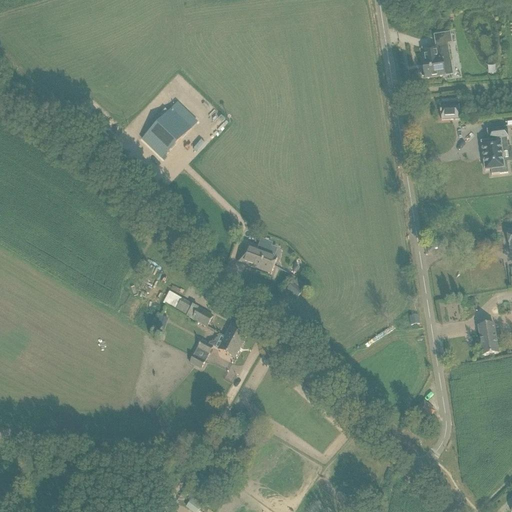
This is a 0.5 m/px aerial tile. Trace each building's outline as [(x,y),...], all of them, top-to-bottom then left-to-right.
[(450,60),(448,47),(436,49),(436,48),(422,50),(424,63),(422,64),(423,70),(421,72),(422,76),(424,77),(424,80),(445,77),(442,61),(450,60)] [(441,121),(459,120),(458,104),(440,105),(441,112),(440,112),(440,114),(441,114),(441,121)] [(162,159),(191,129),(171,110),(142,140),(162,159)] [(508,138),(507,129),(488,131),(489,142),(481,143),(485,171),(491,171),(491,175),(508,173),(506,162),(503,162),(501,149),(508,149),(507,138),(508,138)] [(257,251),(257,249),(244,244),(237,262),(271,275),(277,258),(257,251)] [(304,296),(308,292),(295,279),(291,283),(293,285),(287,290),(297,300),(302,294),(304,296)] [(213,317),(199,309),(197,309),(191,319),(207,328),(213,317)] [(162,337),(168,319),(158,316),(152,333),(162,337)] [(409,317),(411,326),(419,324),(418,316),(409,317)] [(242,347),(248,334),(231,325),(225,338),(242,347)] [(482,357),(498,354),(494,325),(478,328),(482,357)] [(235,359),(242,347),(225,338),(218,351),(235,359)] [(209,356),(213,348),(201,342),(197,350),(209,356)] [(201,370),(205,363),(193,357),(190,364),(201,370)] [(421,426),(434,413),(424,403),(411,417),(421,426)]
